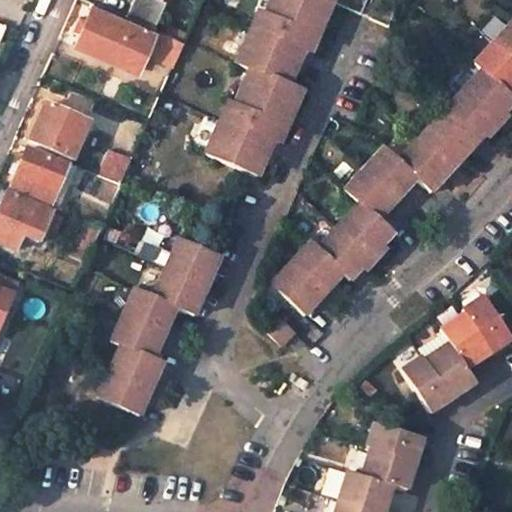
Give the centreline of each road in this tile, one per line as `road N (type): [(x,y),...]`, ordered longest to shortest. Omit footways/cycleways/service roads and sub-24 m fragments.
road 1 (residential): [(355,25),(216,326),(217,369),(283,430)]
road 2 (unclassified): [(511,174),(332,361),(283,430)]
road 3 (residential): [(511,379),(448,429),(425,511)]
road 4 (unclassified): [(53,0),(0,121)]
